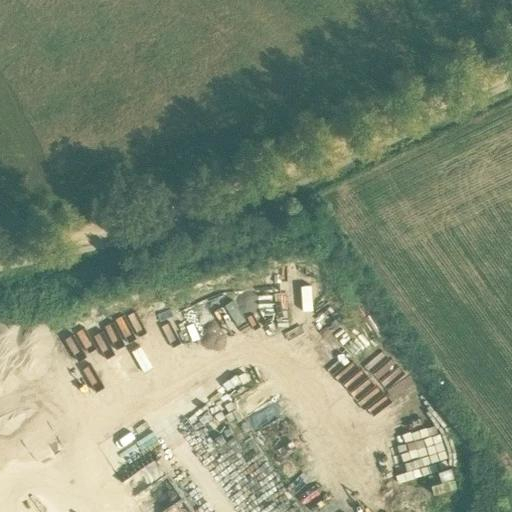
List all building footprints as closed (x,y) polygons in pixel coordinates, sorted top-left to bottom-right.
[(432,404),(410,420),(418,432),(441,415),(432,404)] [(122,441),(147,427),(139,414),(115,428),(122,441)] [(229,437),(204,453),(211,462),(235,446),(229,437)] [(128,481),(146,500),(174,472),(155,454),(128,481)] [(284,471),(291,482),(311,469),(303,459),(284,471)] [(461,469),(436,477),(444,498),(457,493),(453,480),(464,476),(461,469)] [(16,471),(0,478),(0,511),(17,511),(31,506),(16,471)]
